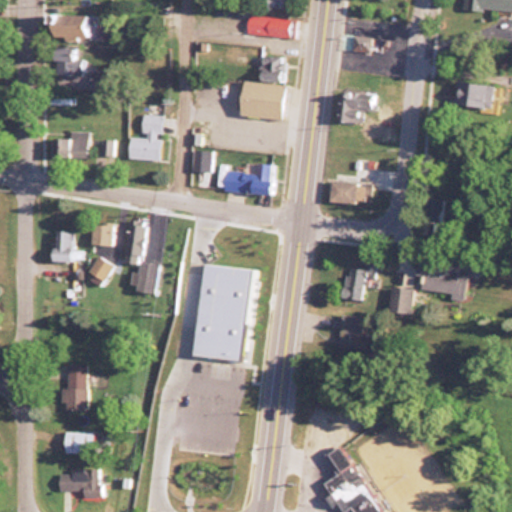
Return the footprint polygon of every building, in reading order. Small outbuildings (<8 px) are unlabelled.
[(511,0),(499,0),(499,18),(511,17),(511,0)] [(289,36),(291,18),(247,13),(246,32),(289,36)] [(89,15),(46,15),(46,37),(89,37),(89,15)] [(370,51),(372,36),(352,34),(350,49),(370,51)] [(53,75),(83,76),(84,52),(53,51),(53,75)] [(258,81),(241,80),(239,116),(283,118),(286,56),(260,55),(258,81)] [(463,108),(495,108),(495,84),(463,84),(463,108)] [(340,123),(363,123),(363,111),(375,112),(375,127),(391,127),(392,107),(374,107),(374,99),(341,98),(340,123)] [(161,115),(144,114),(143,137),(129,136),(128,159),(159,160),(161,115)] [(87,133),(50,133),(50,158),(87,158),(87,133)] [(114,158),(114,140),(102,140),(102,158),(114,158)] [(223,190),(271,194),(273,164),(256,162),(255,173),(225,170),(223,190)] [(371,182),(330,181),(329,202),(370,203),(371,182)] [(124,261),(140,263),(146,219),(129,217),(124,261)] [(90,243),(113,243),(113,220),(90,220),(90,243)] [(73,229),(51,229),(51,259),(73,259),(73,229)] [(112,267),(100,254),(87,267),(100,280),(112,267)] [(372,274),(375,259),(366,257),(364,269),(346,266),(342,295),(361,298),(364,273),(372,274)] [(414,288),(461,295),(466,266),(419,259),(414,288)] [(255,267),(243,355),(194,352),(206,260),(255,267)] [(389,310),(411,310),(411,286),(389,286),(389,310)] [(87,408),(87,363),(66,363),(66,386),(60,386),(60,408),(87,408)] [(173,465),(219,467),(220,453),(199,452),(200,430),(175,429),(173,465)] [(62,452),(95,452),(95,430),(62,430),(62,452)] [(334,449),(376,507),(368,511),(354,511),(350,505),(340,511),(322,486),(333,478),(320,459),(334,449)] [(82,489),(82,494),(100,494),(100,469),(57,469),(57,489),(82,489)]
